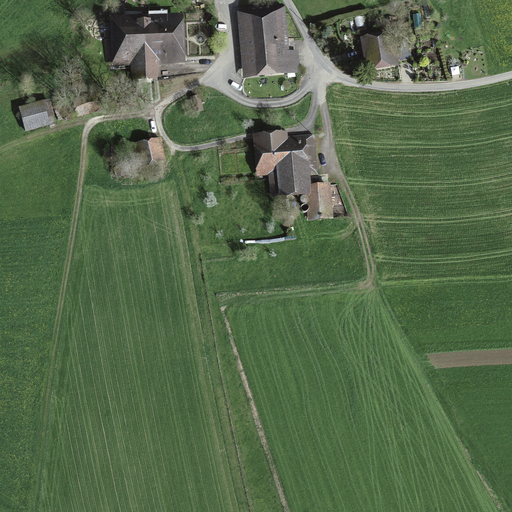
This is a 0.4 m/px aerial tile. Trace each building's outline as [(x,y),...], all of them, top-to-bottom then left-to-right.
[(285,15),(285,12),(281,9),(244,13),(249,72),(298,69),(297,52),(283,54),(280,15),(285,15)] [(137,59),(137,79),(155,78),(154,58),(178,57),(176,22),(116,25),(117,60),(137,59)] [(392,39),(366,44),(371,67),(397,62),(392,39)] [(398,62),(411,59),(409,46),(396,49),(398,62)] [(95,95),(59,105),(64,120),(100,109),(95,95)] [(195,111),(202,109),(198,97),(191,99),(195,111)] [(26,131),(49,124),(47,118),(53,116),(48,101),(20,109),(26,131)] [(271,177),(272,195),(277,195),(279,206),(288,204),(286,194),(307,193),(309,220),(330,219),(327,186),(308,187),(307,175),(318,174),(315,135),(300,136),(301,143),(283,144),(282,135),(260,137),(263,168),(279,167),(279,173),(275,173),(275,177),(271,177)] [(161,140),(134,144),(138,169),(165,165),(161,140)]
